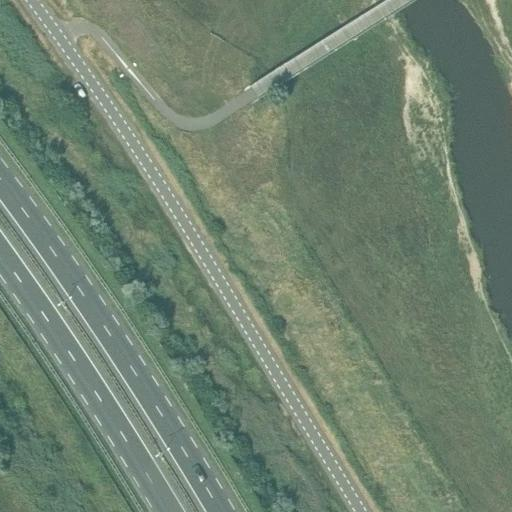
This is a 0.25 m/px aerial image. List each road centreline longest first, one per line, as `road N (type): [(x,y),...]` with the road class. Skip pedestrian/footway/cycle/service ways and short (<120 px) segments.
road 1 (unclassified): [(359,511),(187,231),(30,0)]
road 2 (trunk): [(217,511),(0,182)]
road 3 (trunk): [(0,257),(168,511)]
